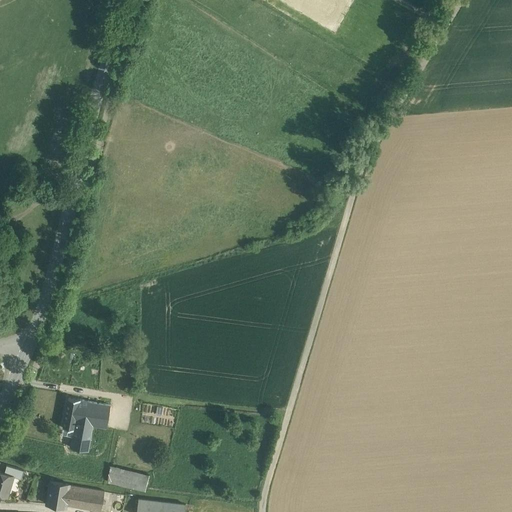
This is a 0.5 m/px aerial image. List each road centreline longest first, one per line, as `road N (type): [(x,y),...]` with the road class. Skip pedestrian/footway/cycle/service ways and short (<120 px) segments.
road 1 (track): [(461,0),(362,168),(265,511)]
road 2 (tertiary): [(25,352),(131,0)]
